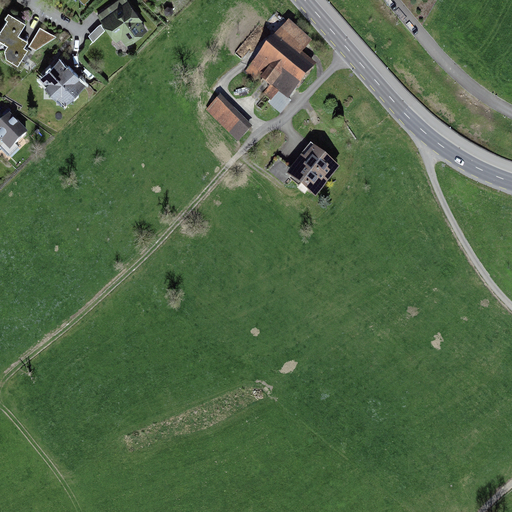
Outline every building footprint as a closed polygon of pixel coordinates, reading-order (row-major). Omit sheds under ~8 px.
[(116,42),(141,26),(125,0),(112,0),(96,10),(116,42)] [(21,19),(3,8),(0,13),(0,15),(3,17),(0,21),(0,41),(2,43),(2,56),(13,63),(24,47),(20,44),(24,38),(13,31),(21,19)] [(93,38),(105,27),(100,22),(88,33),(93,38)] [(249,65),(282,93),(308,64),(295,53),(305,41),(285,24),(249,65)] [(63,101),(81,84),(55,59),(38,76),(63,101)] [(249,126),(218,96),(206,109),(237,138),(249,126)] [(0,139),(10,149),(26,131),(6,114),(0,121),(0,139)] [(313,194),(337,164),(313,145),(289,175),(313,194)]
